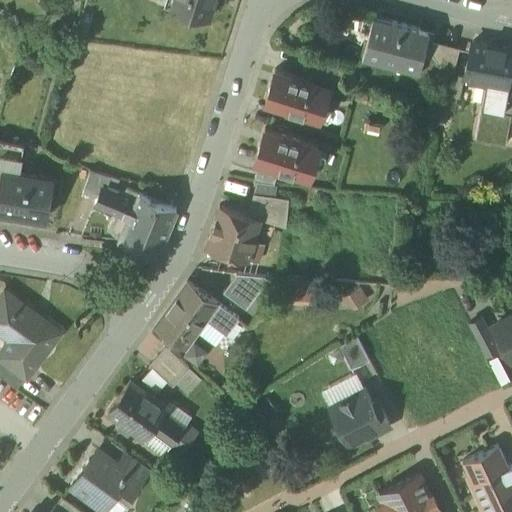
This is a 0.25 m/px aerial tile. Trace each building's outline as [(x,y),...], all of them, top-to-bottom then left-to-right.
[(214,0),(172,0),(170,6),(208,18),(214,0)] [(430,30),(373,15),(362,56),(419,70),(426,41),(430,30)] [(458,50),(426,41),(419,70),(417,70),(417,73),(451,82),(460,47),(459,47),(458,50)] [(511,48),(473,41),(471,50),(464,76),(486,80),(482,104),(504,109),(508,84),(511,84),(511,48)] [(451,82),(448,94),(459,96),(464,76),(471,50),(460,47),(451,82)] [(349,60),(317,54),(310,79),(329,85),(329,86),(340,90),(349,60)] [(329,85),(276,68),(266,100),(289,107),(288,109),(303,113),(303,112),(319,116),(329,86),(329,85)] [(511,84),(508,84),(504,109),(503,112),(510,114),(511,113),(511,84)] [(319,144),(265,127),(256,159),(260,160),(278,166),(278,168),(279,168),(292,173),(293,171),(309,176),(319,144)] [(278,166),(260,160),(254,180),(274,183),(279,168),(278,168),(278,166)] [(53,178),(2,170),(0,179),(0,209),(46,217),(53,178)] [(111,176),(91,170),(83,192),(97,197),(102,185),(106,187),(111,176)] [(177,208),(139,193),(138,194),(127,189),(123,195),(106,187),(102,185),(97,197),(95,204),(129,218),(119,241),(157,257),(177,208)] [(289,197),(254,192),(247,213),(260,217),(260,218),(276,222),(277,219),(287,222),(289,197)] [(247,213),(220,205),(207,245),(247,258),(258,261),(263,243),(253,240),(260,218),(260,217),(247,213)] [(270,276),(237,273),(223,291),(246,308),(270,276)] [(188,280),(156,324),(184,345),(205,317),(227,334),(239,318),(217,301),(188,280)] [(61,331),(5,289),(0,295),(0,321),(23,339),(7,361),(0,355),(0,356),(25,376),(27,377),(61,331)] [(482,316),(469,322),(486,354),(499,348),(482,316)] [(511,316),(493,326),(511,360),(511,359),(511,316)] [(357,334),(340,345),(352,368),(370,359),(357,334)] [(190,367),(166,345),(149,363),(173,385),(190,367)] [(25,376),(0,356),(0,373),(18,387),(25,376)] [(509,380),(498,358),(491,362),(502,383),(509,380)] [(245,390),(229,378),(223,386),(239,399),(245,390)] [(186,425),(164,408),(166,405),(131,380),(108,411),(120,420),(119,422),(129,430),(131,427),(143,436),(149,429),(171,445),(186,425)] [(366,390),(331,407),(347,439),(354,441),(389,423),(379,404),(374,406),(366,390)] [(186,425),(171,445),(181,452),(196,432),(186,425)] [(498,444),(463,460),(469,473),(465,475),(482,511),(503,511),(511,508),(511,464),(508,466),(498,444)] [(117,461),(100,450),(92,461),(89,459),(71,484),(101,505),(117,484),(132,495),(143,480),(117,461)] [(151,468),(125,450),(117,461),(143,480),(151,468)] [(419,473),(379,493),(384,502),(377,506),(378,507),(381,506),(384,511),(439,511),(437,506),(439,505),(433,494),(431,495),(419,473)] [(85,511),(62,495),(49,511),(85,511)]
